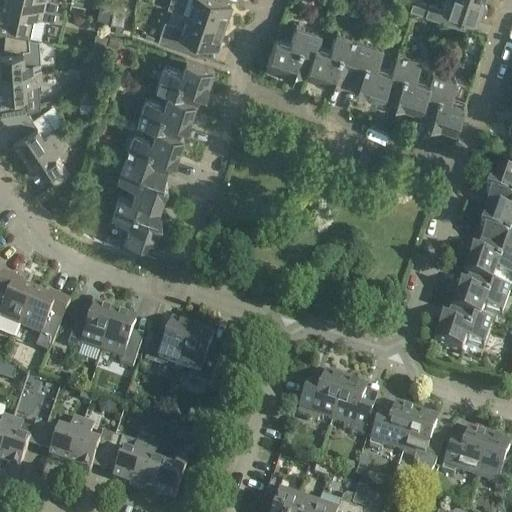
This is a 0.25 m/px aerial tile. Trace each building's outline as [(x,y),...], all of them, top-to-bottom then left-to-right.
[(0,21),(8,23),(6,35),(29,38),(30,37),(41,39),(45,19),(53,21),(55,11),(4,0),(2,0),(0,12),(0,21)] [(4,0),(55,11),(58,2),(51,0),(4,0)] [(171,0),(168,8),(171,9),(224,27),(231,5),(216,0),(171,0)] [(413,4),(411,11),(452,25),(456,14),(475,21),(476,18),(482,18),(486,7),(482,2),(482,0),(445,0),(442,9),(430,4),(428,9),(413,4)] [(114,2),(112,11),(110,22),(110,24),(124,26),(128,5),(114,2)] [(112,11),(100,8),(97,19),(110,22),(112,11)] [(165,21),(158,41),(189,52),(193,41),(216,49),(224,27),(171,9),(167,22),(165,21)] [(434,36),(441,35),(445,31),(444,25),(440,23),(432,24),(434,36)] [(306,74),(316,46),(320,34),(296,25),(289,44),(275,39),(266,67),(292,76),(294,71),(306,75),(306,74)] [(329,50),(316,46),(306,74),(332,82),(333,78),(345,82),(359,40),(336,32),(329,50)] [(3,53),(0,53),(0,76),(41,73),(40,63),(38,40),(29,38),(6,35),(3,53)] [(384,93),(391,72),(390,71),(377,67),(383,48),(359,40),(345,82),(357,86),(355,90),(382,100),(384,93)] [(429,83),(415,78),(421,60),(397,52),(390,71),(391,72),(384,93),(395,97),(393,102),(419,111),(420,111),(429,83)] [(201,91),(205,93),(213,70),(186,60),(182,72),(163,65),(155,89),(167,94),(168,94),(195,103),(197,104),(201,91)] [(432,72),(429,83),(420,111),(419,111),(418,114),(430,118),(429,123),(455,132),(464,104),(450,99),(456,81),(432,72)] [(41,73),(0,76),(0,116),(0,120),(27,111),(40,108),(38,84),(41,83),(41,73)] [(156,128),(179,136),(179,135),(183,124),(187,126),(195,103),(168,94),(167,94),(163,104),(145,98),(137,122),(155,128),(156,128)] [(32,118),(27,111),(0,120),(14,141),(12,142),(25,161),(63,136),(57,126),(54,129),(43,111),(32,118)] [(105,114),(97,111),(94,119),(102,122),(105,114)] [(63,136),(68,144),(78,138),(83,131),(80,125),(63,136)] [(184,137),(179,135),(179,136),(156,128),(155,128),(151,139),(133,133),(125,157),(167,171),(171,159),(175,161),(184,137)] [(55,153),(68,144),(63,136),(25,161),(37,179),(46,173),(55,185),(70,175),(61,163),(55,153)] [(132,198),(159,207),(160,207),(167,184),(163,182),(167,171),(125,157),(117,180),(135,186),(132,197),(132,198)] [(511,176),(493,170),(485,193),(489,195),(485,207),(487,207),(511,216),(511,176)] [(125,237),(153,247),(162,221),(157,219),(161,207),(160,207),(159,207),(132,198),(132,197),(120,193),(111,217),(130,223),(125,237)] [(484,232),(480,243),(511,254),(511,227),(511,228),(511,225),(511,216),(487,207),(479,230),(484,232)] [(509,292),(511,283),(511,254),(480,243),(476,255),(471,253),(463,277),(468,279),(491,286),(509,292)] [(0,334),(16,341),(21,328),(19,327),(34,292),(13,283),(15,279),(2,274),(0,276),(0,334)] [(459,288),(451,311),(479,321),(479,320),(483,310),(501,316),(509,292),(491,286),(468,279),(464,290),(459,288)] [(34,292),(19,327),(21,328),(40,336),(38,340),(34,349),(48,354),(51,346),(70,302),(56,296),(54,300),(34,292)] [(83,347),(101,353),(115,311),(94,304),(88,323),(77,319),(67,348),(81,352),(83,347)] [(479,321),(451,311),(450,310),(446,322),(441,321),(433,344),(461,353),(465,342),(483,349),(491,324),(479,320),(479,321)] [(136,319),(115,311),(101,353),(121,361),(120,366),(134,371),(144,342),(129,337),(136,319)] [(160,363),(178,370),(193,327),(171,320),(165,339),(155,336),(145,363),(158,368),(160,363)] [(207,353),(208,349),(213,334),(193,327),(178,370),(189,373),(189,375),(191,378),(211,385),(220,357),(207,353)] [(0,364),(0,377),(11,381),(15,369),(0,364)] [(301,401),(296,415),(310,420),(317,422),(318,417),(332,422),(346,380),(325,373),(320,387),(318,393),(306,388),(301,401)] [(367,387),(346,380),(332,422),(344,426),(342,432),(364,439),(373,412),(360,408),(367,387)] [(129,393),(124,406),(137,411),(140,403),(136,396),(129,393)] [(165,409),(170,422),(180,418),(177,413),(179,412),(174,400),(167,403),(166,408),(165,409)] [(383,446),(402,453),(417,411),(396,404),(388,425),(377,422),(368,447),(381,452),(383,446)] [(438,418),(417,411),(402,453),(414,457),(412,465),(428,477),(434,471),(445,438),(432,434),(438,418)] [(1,420),(0,420),(0,457),(13,421),(2,417),(1,420)] [(69,429),(60,426),(58,431),(46,427),(38,450),(49,454),(47,458),(69,465),(83,422),(73,419),(69,429)] [(26,447),(38,450),(46,427),(36,423),(33,432),(21,428),(22,424),(13,421),(0,457),(0,463),(18,470),(26,447)] [(91,467),(102,471),(113,438),(103,434),(99,445),(88,441),(93,426),(83,422),(69,465),(89,472),(91,467)] [(178,429),(174,440),(188,446),(192,434),(178,429)] [(490,436),(469,429),(463,444),(451,441),(441,472),(454,476),(456,471),(475,478),(490,436)] [(510,443),(490,436),(475,478),(496,485),(494,492),(506,496),(511,480),(511,461),(505,459),(510,443)] [(113,438),(102,471),(113,475),(111,480),(133,487),(147,444),(138,441),(136,446),(113,438)] [(133,487),(153,494),(162,467),(151,463),(157,448),(147,444),(133,487)] [(172,470),(162,467),(153,494),(174,501),(188,458),(178,455),(172,470)] [(345,476),(356,472),(353,464),(342,468),(345,476)] [(326,481),(330,470),(317,466),(313,477),(326,481)] [(365,482),(368,474),(357,470),(354,479),(365,482)] [(261,510),(265,511),(294,511),(298,501),(279,494),(282,485),(271,481),(265,499),(263,505),(261,510)] [(343,482),(338,503),(362,509),(367,488),(343,482)] [(316,511),(318,507),(298,501),(294,511),(316,511)]
